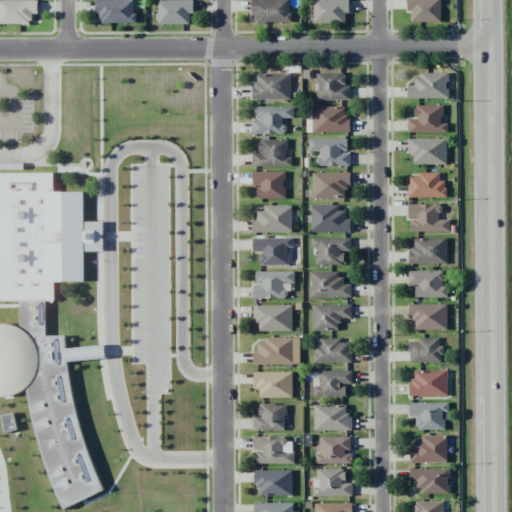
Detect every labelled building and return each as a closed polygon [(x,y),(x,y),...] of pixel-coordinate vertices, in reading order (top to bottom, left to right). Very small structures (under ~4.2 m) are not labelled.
[(0,0),(0,23),(31,24),(31,14),(37,14),(38,1),(0,0)] [(97,0),(97,23),(134,24),(134,0),(97,0)] [(158,24),(190,24),(190,14),(194,14),(193,0),(157,1),(158,24)] [(290,0),(262,0),(253,0),(253,23),(291,23),(290,0)] [(349,0),(335,0),(313,0),(313,23),(345,24),(345,13),(349,13),(349,0)] [(411,22),(441,22),(441,0),(407,0),(407,12),(411,12),(411,22)] [(290,74),(257,73),(257,84),(252,84),(252,100),(290,100),(290,74)] [(317,100),(350,100),(350,84),(345,84),(345,73),(316,73),(317,100)] [(448,73),(417,73),(417,86),(408,85),(408,98),(448,98),(448,73)] [(448,132),(448,122),(443,122),(442,105),(415,106),(415,119),(408,119),(408,133),(448,132)] [(293,106),(255,107),(255,120),(251,120),(252,134),(284,133),(284,118),(293,118),(293,106)] [(311,132),(350,133),(350,116),(344,116),(344,107),(312,106),(311,132)] [(251,153),(252,166),(292,166),(292,157),(288,157),(287,138),(260,138),(260,153),(251,153)] [(317,166),(350,166),(350,152),(347,152),(347,138),(309,138),(308,151),(318,151),(317,166)] [(413,164),(446,165),(446,139),(408,138),(407,155),(413,155),(413,164)] [(0,299),(20,299),(20,325),(2,325),(0,326),(0,394),(15,394),(31,387),(32,433),(64,508),(104,491),(73,418),(71,335),(46,336),(45,301),(54,300),(54,282),(86,281),(83,192),(54,192),(53,172),(0,172),(0,299)] [(285,198),(285,172),(252,172),(252,185),(257,185),(257,199),(285,198)] [(312,172),(312,198),(345,198),(345,189),(350,189),(350,173),(312,172)] [(440,173),(418,172),(418,177),(409,177),(409,197),(446,197),(446,180),(440,180),(440,173)] [(411,232),(450,231),(449,219),(439,219),(439,204),(408,204),(408,218),(411,218),(411,232)] [(291,232),(291,205),(264,206),(264,211),(254,211),(254,232),(291,232)] [(350,232),(350,219),(346,219),(346,206),(311,207),(311,232),(350,232)] [(260,265),(287,266),(288,248),(292,248),(292,239),(253,238),(252,251),(260,251),(260,265)] [(350,251),(351,238),(311,238),(311,247),(316,247),(316,264),(343,265),(344,251),(350,251)] [(447,263),(446,238),(413,238),(413,248),(408,248),(409,263),(447,263)] [(294,271),(256,272),(256,285),(253,285),(253,299),(285,298),(285,283),(294,283),(294,271)] [(415,297),(446,297),(446,271),(408,271),(409,286),(415,286),(415,297)] [(351,297),(351,284),(344,284),(344,273),(309,273),(309,297),(351,297)] [(447,329),(447,304),(409,304),(409,320),(414,320),(414,329),(447,329)] [(292,331),(292,305),(253,305),(253,321),(259,321),(259,331),(292,331)] [(311,305),(312,331),(339,330),(339,318),(352,318),(351,305),(311,305)] [(441,337),(417,338),(417,342),(409,342),(410,363),(442,362),(441,337)] [(255,365),(300,364),(299,339),(255,339),(255,365)] [(313,363),(351,362),(351,339),(313,340),(313,363)] [(352,370),(313,371),(313,397),(345,396),(345,385),(352,384),(352,370)] [(411,371),(411,396),(448,396),(447,370),(411,371)] [(292,372),(254,372),(254,388),(259,388),(259,397),(292,397),(292,372)] [(410,403),(409,416),(416,416),(416,430),(444,430),(444,412),(449,412),(449,403),(410,403)] [(254,430),(285,431),(285,404),(259,404),(259,417),(254,417),(254,430)] [(314,431),(352,430),(351,415),(346,415),(346,405),(313,405),(314,431)] [(411,462),(447,462),(447,435),(421,436),(421,441),(410,442),(411,462)] [(352,463),(352,452),(350,452),(350,436),(319,437),(319,454),(315,454),(315,464),(352,463)] [(293,463),(293,437),(253,438),(253,451),(256,451),(256,464),(293,463)] [(450,469),(410,468),(410,482),(416,482),(416,493),(449,493),(450,469)] [(352,496),(352,483),(345,483),(344,469),(317,470),(317,479),(313,479),(313,496),(352,496)] [(292,470),(254,471),(254,486),(260,486),(260,496),(292,496),(292,470)] [(443,511),(443,501),(415,502),(414,511),(443,511)] [(256,502),(255,511),(295,511),(293,511),(293,503),(256,502)] [(314,511),(351,511),(352,504),(314,503),(314,511)]
